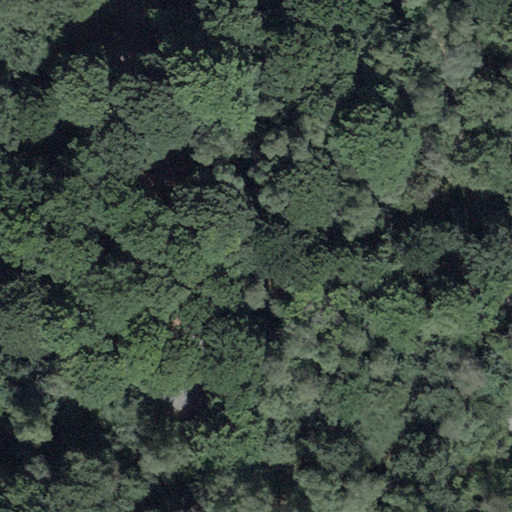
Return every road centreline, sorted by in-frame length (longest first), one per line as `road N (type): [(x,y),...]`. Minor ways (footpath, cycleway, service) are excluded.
road 1 (unclassified): [(136,0),(127,64),(135,103),(184,202),(200,255),(205,340),(193,384),(176,397),(157,392),(118,329),(0,203)]
road 2 (unclassified): [(511,277),(478,204),(434,43),(398,0)]
road 3 (unclassified): [(261,0),(305,67),(306,88),(291,97),(212,47),(176,0)]
